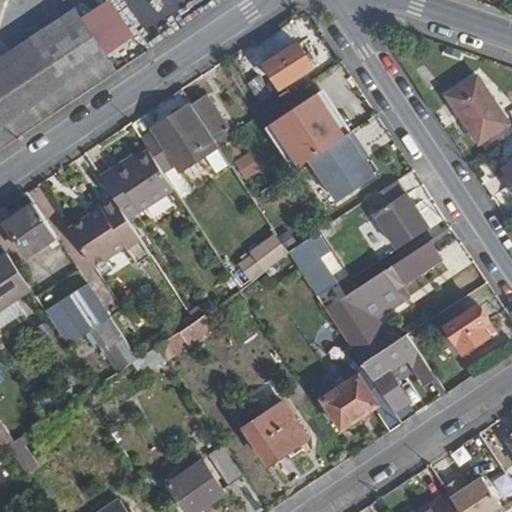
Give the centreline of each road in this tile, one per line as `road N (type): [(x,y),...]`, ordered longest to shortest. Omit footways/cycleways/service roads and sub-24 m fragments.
road 1 (residential): [(511,274),(331,0)]
road 2 (residential): [(265,0),(0,177)]
road 3 (residential): [(317,511),(511,382)]
